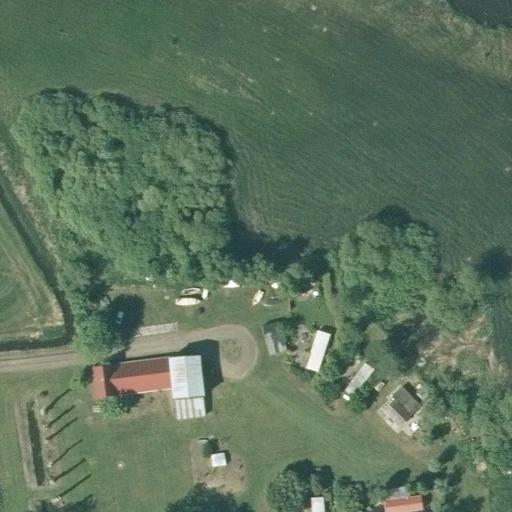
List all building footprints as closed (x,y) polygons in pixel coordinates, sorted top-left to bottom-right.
[(268,357),(284,353),(280,333),(278,323),(261,328),(268,357)] [(314,334),(302,371),(319,376),(330,339),(314,334)] [(202,418),(196,358),(109,367),(90,369),(93,399),(112,397),(171,390),(174,421),(202,418)] [(397,430),(410,418),(393,401),(382,413),(397,430)] [(209,502),(243,501),(242,488),(208,489),(209,502)] [(384,511),(420,511),(421,511),(420,498),(383,502),(384,511)] [(312,511),(323,511),(323,503),(312,503),(312,511)]
